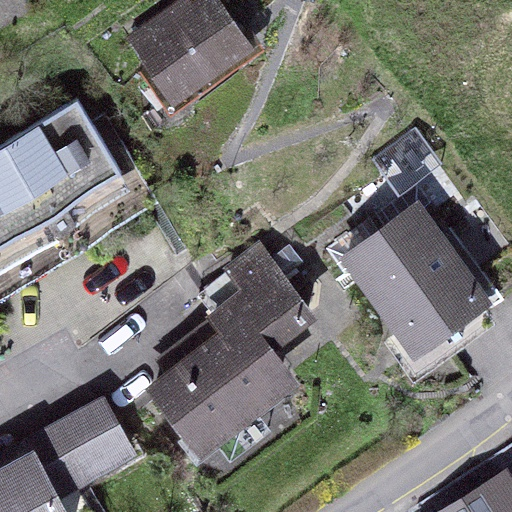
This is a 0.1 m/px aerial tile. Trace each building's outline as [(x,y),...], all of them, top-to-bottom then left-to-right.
[(215,0),(162,0),(118,29),(165,99),(246,45),(215,0)] [(83,98),(4,143),(64,247),(142,203),(83,98)] [(4,143),(0,145),(0,283),(64,247),(4,143)] [(419,195),(346,246),(414,341),(486,289),(419,195)] [(157,380),(200,440),(287,379),(259,340),(302,309),(262,254),(240,270),(248,281),(214,305),(230,328),(157,380)] [(0,457),(0,511),(65,511),(55,491),(131,450),(104,400),(0,457)] [(511,511),(511,462),(427,511),(511,511)]
